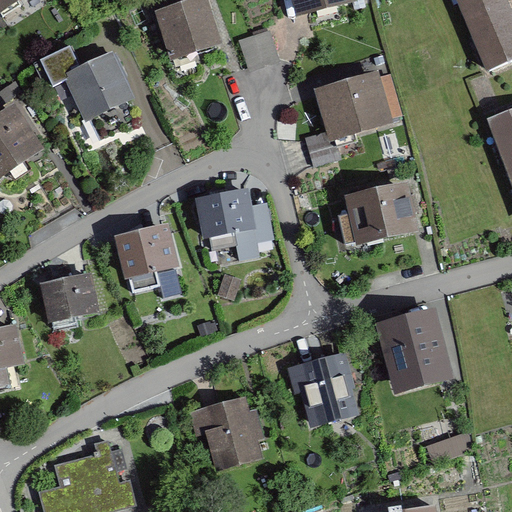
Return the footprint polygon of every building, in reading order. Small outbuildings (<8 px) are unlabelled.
[(0,0),(0,18),(3,24),(46,0),(0,0)] [(299,0),(306,26),(365,12),(361,0),(299,0)] [(511,2),(511,0),(456,0),(493,80),(511,71),(511,2)] [(215,4),(163,18),(177,71),(229,57),(215,4)] [(256,40),(269,74),(282,68),(270,35),(256,40)] [(241,46),(254,79),(269,74),(256,40),(241,46)] [(120,61),(69,82),(89,130),(140,108),(120,61)] [(388,79),(322,95),(332,137),(336,149),(401,133),(388,79)] [(19,110),(0,121),(0,184),(47,157),(19,110)] [(511,117),(489,128),(511,178),(511,117)] [(340,165),(336,149),(332,137),(308,144),(315,172),(340,165)] [(415,192),(355,204),(365,253),(425,241),(415,192)] [(257,197),(204,207),(210,246),(264,237),(257,197)] [(178,236),(123,242),(128,285),(183,279),(178,236)] [(94,283),(48,289),(53,329),(99,323),(94,283)] [(450,381),(435,319),(385,331),(399,393),(450,381)] [(18,334),(0,336),(0,393),(15,391),(13,373),(24,371),(18,334)] [(364,420),(346,360),(299,374),(317,434),(364,420)] [(251,403),(192,418),(198,445),(213,441),(222,477),(267,466),(251,403)] [(429,444),(433,460),(473,451),(469,434),(429,444)] [(42,499),(44,511),(138,511),(132,485),(121,488),(110,444),(94,449),(96,457),(56,467),(62,494),(42,499)]
